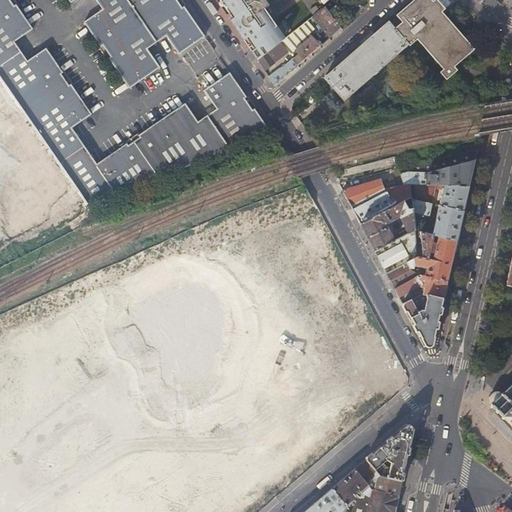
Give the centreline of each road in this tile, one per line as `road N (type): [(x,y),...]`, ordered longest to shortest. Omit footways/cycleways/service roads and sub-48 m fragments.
road 1 (residential): [(272,106),(316,171),(428,384)]
road 2 (primary): [(511,140),(450,394)]
road 3 (residential): [(282,511),(428,384)]
road 4 (residential): [(272,106),(391,7)]
road 5 (residential): [(197,0),(272,106)]
